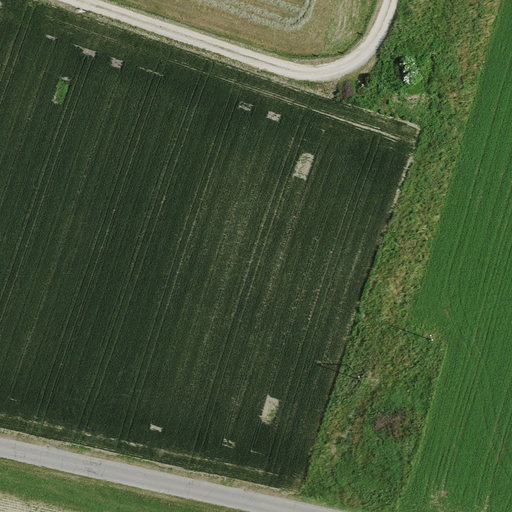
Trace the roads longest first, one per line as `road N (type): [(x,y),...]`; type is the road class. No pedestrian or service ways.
road 1 (track): [(386,0),(375,38),(349,62),(316,69),(66,0)]
road 2 (residential): [(0,446),(300,511)]
